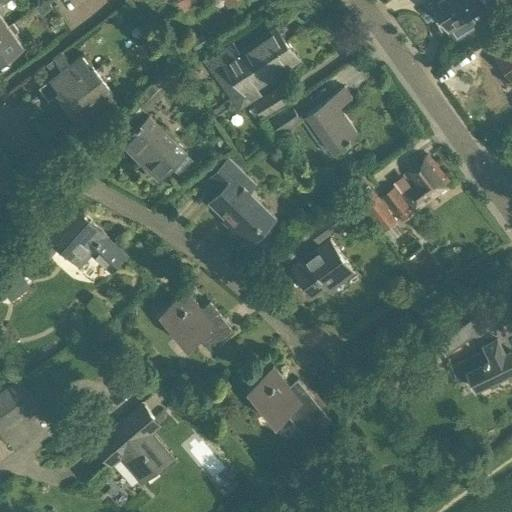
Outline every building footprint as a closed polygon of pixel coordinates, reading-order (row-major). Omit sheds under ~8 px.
[(40,14),(52,6),(48,0),(42,0),(35,6),(40,14)] [(177,0),(183,9),(196,0),(227,0),(228,0),(227,0),(177,0)] [(429,0),(430,0),(449,30),(450,30),(454,36),(477,22),(473,15),(487,6),(483,0),(429,0)] [(0,31),(9,25),(0,13),(0,12),(4,10),(0,4),(0,31)] [(9,25),(0,31),(0,62),(23,45),(9,25)] [(234,77),(287,41),(276,25),(237,51),(229,38),(200,58),(232,104),(246,94),(234,77)] [(511,39),(493,53),(511,78),(511,77),(511,39)] [(234,77),(246,94),(298,58),(287,41),(234,77)] [(189,58),(179,44),(170,50),(179,64),(189,58)] [(48,99),(60,91),(81,118),(113,94),(83,53),(71,62),(62,50),(53,57),(62,69),(39,86),(48,99)] [(136,99),(137,100),(146,109),(147,110),(177,79),(167,68),(136,99)] [(261,115),(294,92),(285,79),(252,102),(261,115)] [(332,150),(358,131),(340,106),(352,97),(344,86),(306,112),(332,150)] [(265,119),(275,133),(298,116),(288,102),(265,119)] [(119,142),(158,181),(187,152),(148,113),(119,142)] [(0,180),(7,191),(22,180),(0,148),(0,180)] [(415,208),(449,181),(428,154),(403,174),(413,187),(404,194),(415,208)] [(210,178),(221,189),(210,201),(229,219),(226,221),(248,242),(273,215),(248,191),(255,183),(229,158),(210,178)] [(314,181),(335,181),(335,165),(314,165),(314,181)] [(352,196),(376,230),(392,219),(390,216),(403,205),(388,184),(374,194),(367,184),(352,196)] [(335,233),(347,224),(334,206),(306,227),(316,240),(332,229),(335,233)] [(64,228),(49,215),(31,235),(52,254),(60,245),(80,263),(91,251),(111,269),(125,253),(106,235),(106,234),(80,210),(64,228)] [(311,295),(325,285),(329,290),(342,281),(338,276),(351,267),(329,237),(290,266),(311,295)] [(16,267),(0,277),(0,297),(1,298),(26,281),(16,267)] [(185,288),(159,310),(183,340),(194,331),(210,350),(234,331),(209,301),(201,308),(185,288)] [(472,336),(483,342),(497,335),(505,351),(511,347),(511,346),(495,309),(473,320),(464,326),(472,336)] [(459,346),(451,335),(439,344),(446,353),(447,355),(459,346)] [(487,350),(452,366),(456,376),(460,381),(470,376),(476,387),(511,370),(511,347),(505,351),(497,335),(483,342),(487,350)] [(319,405),(297,378),(289,385),(273,365),(246,387),(271,417),(282,408),(296,424),(319,405)] [(20,381),(0,394),(0,429),(36,404),(20,381)] [(96,444),(107,458),(117,450),(146,485),(175,460),(144,424),(153,416),(143,404),(96,444)]
